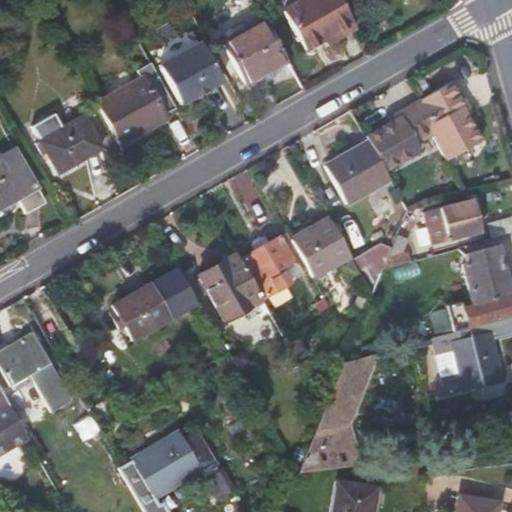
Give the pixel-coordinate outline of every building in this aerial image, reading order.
[(331,35),(334,38),(354,28),(338,0),(302,0),(282,11),(304,49),(322,39),(331,35)] [(286,61),(261,18),(220,42),(243,84),(286,61)] [(324,44),(334,38),(331,35),(322,39),(324,44)] [(158,63),(180,103),(221,80),(198,41),(158,63)] [(108,127),(118,144),(164,119),(163,116),(176,109),(150,62),(135,69),(140,78),(95,104),(99,110),(108,127)] [(366,140),(384,171),(417,151),(412,143),(430,133),(445,159),(479,139),(464,113),(459,103),(465,101),(451,78),(394,112),(397,116),(388,121),(364,135),(366,140)] [(54,109),(62,123),(84,110),(75,96),(54,109)] [(459,103),(464,113),(470,110),(465,101),(459,103)] [(397,116),(394,112),(386,117),(388,121),(397,116)] [(100,149),(82,116),(61,127),(53,113),(30,125),(38,140),(45,152),(56,173),(100,149)] [(45,152),(38,140),(34,143),(40,154),(45,152)] [(388,178),(366,140),(324,164),(346,203),(388,178)] [(0,155),(0,202),(12,196),(23,213),(43,201),(13,148),(0,155)] [(481,230),(473,198),(441,207),(425,211),(433,242),(481,230)] [(326,216),(290,237),(303,260),(313,276),(349,256),(326,216)] [(511,231),(511,216),(489,222),(494,237),(511,231)] [(290,237),(286,231),(266,242),(264,237),(251,245),(253,250),(237,258),(260,297),(287,282),(282,272),(303,260),(290,237)] [(390,247),(381,268),(398,264),(410,260),(408,251),(398,252),(403,240),(394,237),(390,247)] [(381,268),(390,247),(379,242),(350,258),(370,294),(381,268)] [(410,260),(398,264),(402,278),(461,261),(457,247),(410,260)] [(467,327),(511,315),(511,307),(495,247),(464,255),(466,263),(460,265),(470,302),(461,305),(467,327)] [(237,258),(234,252),(197,275),(223,321),(261,299),(260,297),(237,258)] [(112,304),(131,339),(166,318),(148,284),(112,304)] [(511,315),(467,327),(433,337),(446,394),(500,379),(489,341),(511,333),(511,315)] [(0,347),(0,369),(9,384),(28,374),(48,410),(68,399),(30,332),(0,347)] [(206,358),(197,345),(183,353),(191,367),(206,358)] [(296,473),(359,465),(348,423),(367,377),(338,373),(323,408),(296,473)] [(0,450),(26,436),(0,390),(0,450)] [(497,447),(511,445),(511,427),(494,430),(497,447)] [(131,489),(144,511),(155,511),(161,509),(153,496),(199,469),(214,460),(195,429),(180,437),(177,432),(132,459),(144,481),(131,489)] [(220,467),(204,477),(217,498),(234,488),(220,467)] [(335,480),(329,511),(370,511),(375,487),(335,480)] [(458,495),(455,511),(496,511),(498,502),(458,495)]
